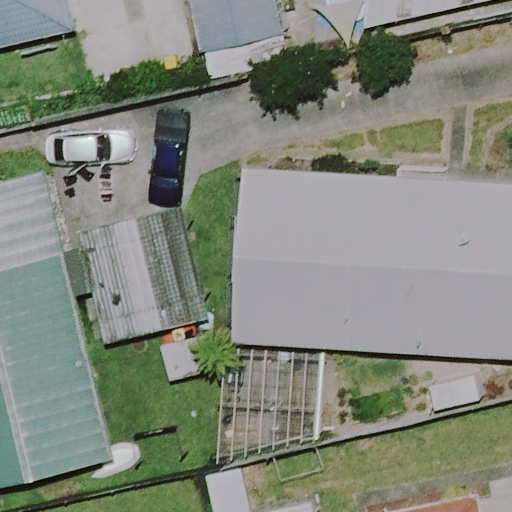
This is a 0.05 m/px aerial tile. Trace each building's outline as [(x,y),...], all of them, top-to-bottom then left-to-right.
[(0,0),(0,49),(79,31),(71,0),(0,0)] [(282,36),(275,0),(189,0),(200,52),(282,36)] [(368,0),(366,29),(494,0),(368,0)] [(511,359),(511,182),(242,168),(233,344),(511,359)] [(0,489),(119,459),(46,171),(0,183),(0,489)] [(184,207),(80,233),(108,344),(212,318),(184,207)] [(297,356),(223,355),(221,456),(296,457),(297,356)] [(482,511),(479,494),(394,511),(482,511)]
